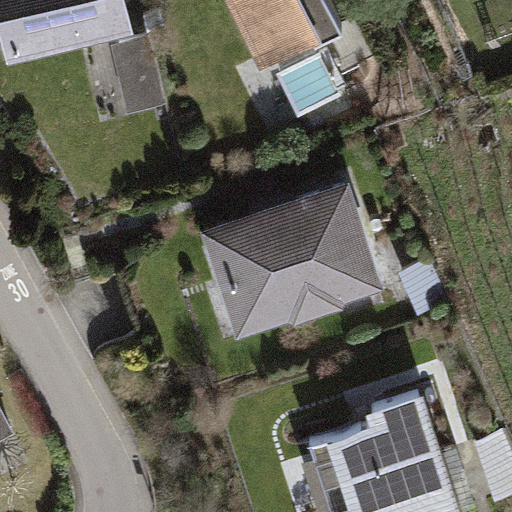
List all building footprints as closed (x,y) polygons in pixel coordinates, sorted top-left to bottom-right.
[(128,0),(0,0),(0,22),(11,70),(112,47),(138,41),(128,0)] [(230,0),(269,84),(256,90),(276,133),(302,121),(309,136),(357,114),(326,46),(345,37),(327,0),(230,0)] [(138,41),(112,47),(129,121),(169,112),(152,38),(138,41)] [(306,207),(207,241),(242,343),(292,326),(295,335),(354,315),(351,306),(388,294),(353,191),(341,195),(337,185),(303,197),(306,207)] [(426,267),(401,278),(420,319),(444,308),(426,267)] [(334,511),(353,506),(355,511),(385,511),(454,490),(422,395),(374,411),(378,423),(331,439),(335,451),(315,457),(332,511),(334,511)] [(0,454),(20,443),(0,405),(0,454)] [(477,446),(496,504),(511,498),(511,452),(507,436),(477,446)] [(460,511),(454,490),(385,511),(460,511)]
